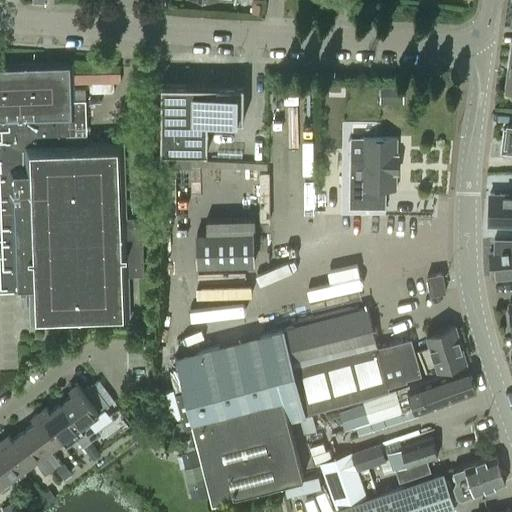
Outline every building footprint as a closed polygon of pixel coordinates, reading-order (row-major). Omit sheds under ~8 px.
[(252,3),(252,13),(261,13),(262,3),(252,3)] [(0,290),(30,290),(31,321),(129,318),(128,274),(144,274),(142,215),(126,215),(123,140),(67,141),(66,133),(86,132),(85,98),(72,99),(71,62),(0,64),(0,290)] [(161,84),(160,152),(207,153),(207,119),(243,120),(244,85),(161,84)] [(380,102),(403,102),(403,87),(380,87),(380,102)] [(350,157),(349,207),(386,208),(386,188),(397,189),(397,172),(398,172),(398,154),(397,154),(398,138),(363,137),(363,158),(350,157)] [(165,158),(165,167),(191,168),(191,165),(267,168),(267,162),(165,158)] [(176,169),(166,169),(166,217),(176,217),(176,169)] [(269,172),(260,172),(260,220),(270,220),(269,172)] [(321,187),(322,214),(344,213),(343,186),(321,187)] [(511,193),(490,193),(489,224),(511,224),(511,193)] [(207,233),(197,233),(198,265),(254,263),(253,231),(253,218),(207,219),(207,233)] [(511,238),(494,239),(494,253),(489,254),(491,277),(511,274),(511,238)] [(432,293),(447,290),(443,272),(428,275),(432,293)] [(379,348),(377,342),(368,306),(176,356),(185,391),(176,394),(189,445),(199,443),(213,500),(304,476),(289,418),(307,414),(306,413),(331,406),(332,410),(359,403),(358,399),(389,391),(389,389),(425,377),(412,337),(379,348)] [(431,345),(418,350),(426,373),(438,369),(438,370),(467,361),(456,325),(428,334),(431,345)] [(364,402),(340,409),(345,428),(426,403),(427,406),(476,391),(469,367),(410,386),(363,400),(364,402)] [(62,403),(90,441),(98,435),(87,420),(108,405),(91,381),(82,388),(78,383),(69,389),(73,395),(62,403)] [(181,417),(174,389),(164,391),(172,419),(181,417)] [(48,405),(39,411),(48,422),(60,439),(66,446),(77,439),(82,446),(83,446),(94,459),(100,454),(90,441),(62,403),(51,410),(48,405)] [(60,439),(48,422),(39,411),(32,416),(36,422),(24,430),(52,468),(59,463),(49,448),(60,439)] [(317,429),(313,415),(302,418),(305,432),(317,429)] [(44,474),(52,468),(24,430),(13,438),(10,433),(2,439),(23,468),(34,460),(44,474)] [(402,448),(388,452),(393,469),(396,469),(400,481),(431,471),(427,459),(438,455),(432,436),(402,446),(402,448)] [(12,475),(23,468),(2,439),(0,440),(0,490),(15,480),(12,475)] [(367,463),(385,457),(380,442),(351,451),(356,466),(358,465),(361,474),(370,471),(367,463)] [(314,464),(321,462),(331,459),(331,451),(330,447),(318,451),(310,453),(314,464)] [(182,453),(186,468),(185,468),(190,488),(206,484),(201,464),(202,464),(198,449),(182,453)] [(322,464),(337,509),(368,498),(356,468),(351,454),(322,464)] [(506,481),(496,454),(486,458),(453,469),(456,479),(454,485),(457,495),(461,496),(475,492),(506,481)] [(61,479),(68,474),(62,466),(55,471),(61,479)] [(287,495),(322,487),(319,475),(284,483),(287,495)] [(337,509),(338,511),(444,511),(454,509),(443,475),(337,509)] [(206,485),(194,488),(196,497),(208,494),(206,485)] [(48,502),(55,497),(49,489),(42,494),(48,502)] [(3,511),(25,511),(15,498),(1,509),(3,511)]
